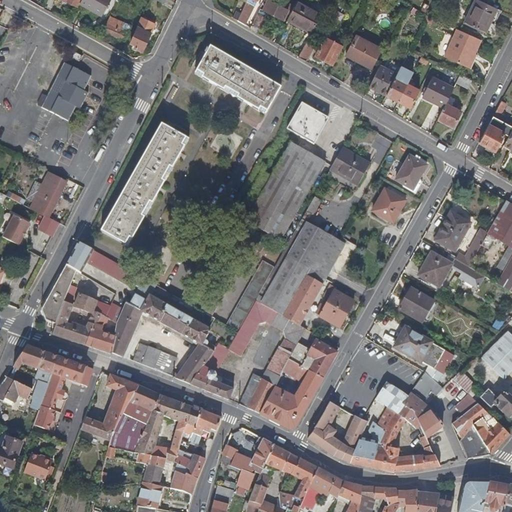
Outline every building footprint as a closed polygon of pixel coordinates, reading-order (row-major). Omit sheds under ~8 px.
[(107,0),(79,0),(78,4),(100,15),(107,0)] [(244,6),(238,21),(245,25),(256,0),(246,0),(245,3),(244,6)] [(260,7),(251,26),(258,29),(266,11),(284,19),(288,10),(291,12),(294,5),(282,0),(280,0),(278,5),(267,0),(263,9),(260,7)] [(291,12),(287,19),(311,32),(321,13),(296,0),(294,5),(291,12)] [(497,7),(480,0),(475,0),(466,22),(485,31),(497,7)] [(239,4),(232,18),(238,21),(244,6),(239,4)] [(103,30),(124,40),(129,29),(122,25),(123,23),(110,16),(103,30)] [(141,52),(154,25),(142,19),(129,44),(135,47),(134,49),(141,52)] [(481,39),(457,28),(444,56),(467,68),(481,39)] [(309,35),(297,56),(305,60),(317,39),(309,35)] [(382,49),(357,35),(346,55),(370,69),(382,49)] [(315,55),(333,64),(343,46),(325,37),(323,41),(320,39),(317,45),(320,48),(315,55)] [(265,112),(280,86),(209,46),(194,72),(265,112)] [(82,54),(75,50),(72,55),(80,59),(82,54)] [(91,77),(63,63),(47,96),(41,107),(68,121),(75,107),(81,109),(89,94),(84,91),(91,77)] [(394,79),(386,95),(398,101),(407,84),(411,76),(412,73),(400,66),(396,75),(394,79)] [(379,67),(369,86),(386,95),(394,79),(396,75),(379,67)] [(466,88),(471,80),(458,74),(454,83),(466,88)] [(443,108),(445,103),(452,87),(431,77),(422,97),(443,108)] [(407,84),(398,101),(410,107),(418,90),(407,84)] [(41,107),(47,96),(42,93),(36,105),(41,107)] [(500,102),(493,116),(498,119),(506,105),(500,102)] [(315,143),(329,119),(302,103),(288,127),(315,143)] [(443,108),(437,120),(452,127),(461,107),(457,105),(455,108),(445,103),(443,108)] [(184,144),(186,139),(160,125),(154,136),(134,173),(108,220),(102,232),(129,246),(132,241),(142,222),(158,193),(171,167),(184,144)] [(488,125),(479,142),(495,151),(504,134),(488,125)] [(511,129),(503,145),(511,149),(511,150),(511,129)] [(292,220),(325,163),(290,141),(271,175),(261,170),(236,216),(279,242),(292,220)] [(369,165),(340,148),(329,169),(328,171),(357,187),(364,173),(369,165)] [(412,190),(426,165),(409,156),(395,181),(412,190)] [(46,217),(47,218),(66,182),(49,173),(40,191),(30,209),(44,216),(46,217)] [(32,187),(22,205),(30,209),(40,191),(32,187)] [(385,190),(374,208),(386,215),(383,220),(392,225),(405,202),(385,190)] [(11,194),(9,199),(22,204),(24,199),(11,194)] [(511,206),(504,202),(493,223),(485,237),(494,241),(508,249),(511,251),(511,206)] [(386,215),(374,208),(371,214),(383,220),(386,215)] [(310,214),(305,212),(304,213),(301,220),(305,223),(310,214)] [(452,252),(467,225),(447,213),(431,241),(439,245),(452,252)] [(14,216),(2,239),(18,248),(30,225),(14,216)] [(52,237),(59,224),(47,218),(46,217),(38,232),(51,239),(52,237)] [(240,224),(231,219),(225,231),(260,251),(266,239),(240,224)] [(323,241),(327,235),(319,231),(308,225),(305,223),(301,220),(293,233),(289,241),(284,250),(282,254),(281,255),(285,257),(308,269),(323,241)] [(348,248),(351,242),(340,236),(334,233),(331,238),(338,242),(348,248)] [(342,258),(348,248),(338,242),(331,238),(327,235),(323,241),(308,269),(306,271),(305,275),(321,284),(322,283),(335,261),(338,255),(342,258)] [(93,250),(78,242),(75,248),(72,254),(89,264),(113,277),(130,286),(137,275),(131,272),(125,268),(93,250)] [(182,300),(192,306),(207,279),(221,254),(212,248),(202,266),(187,292),(182,300)] [(503,273),(511,258),(511,256),(511,251),(508,249),(497,269),(503,273)] [(451,266),(437,259),(429,254),(417,277),(438,288),(449,268),(451,266)] [(453,261),(451,260),(440,254),(437,259),(451,266),(453,261)] [(264,306),(271,310),(280,315),(282,316),(304,276),(305,275),(306,271),(308,269),(285,257),(259,303),(264,306)] [(200,310),(203,312),(212,317),(219,305),(234,279),(242,265),(229,258),(222,271),(209,294),(200,310)] [(511,258),(503,273),(501,275),(496,285),(496,286),(508,292),(511,294),(511,258)] [(226,325),(238,332),(246,318),(249,312),(255,302),(256,301),(270,276),(272,271),(274,268),(262,261),(249,284),(226,325)] [(474,273),(467,269),(456,263),(453,261),(451,266),(449,268),(453,270),(460,274),(458,280),(475,289),(482,278),(474,273)] [(76,270),(66,265),(49,297),(41,309),(46,320),(56,325),(60,314),(68,292),(69,290),(70,285),(73,278),(76,270)] [(79,271),(76,270),(73,278),(86,284),(90,278),(79,271)] [(289,319),(298,325),(304,313),(318,290),(321,284),(305,275),(304,276),(282,316),(289,319)] [(136,292),(134,296),(130,304),(126,302),(123,309),(118,307),(114,317),(120,320),(117,334),(117,335),(112,355),(121,358),(126,346),(142,313),(151,317),(168,327),(192,340),(200,344),(194,356),(179,380),(190,384),(200,370),(203,365),(212,351),(204,347),(206,343),(209,345),(216,333),(204,326),(191,319),(193,313),(169,300),(166,305),(149,296),(155,285),(144,279),(136,292)] [(338,327),(353,300),(334,289),(334,288),(328,284),(322,295),(328,299),(324,306),(320,304),(314,313),(338,327)] [(60,314),(56,325),(52,335),(77,344),(78,343),(86,346),(91,331),(92,332),(95,327),(98,328),(100,320),(103,317),(105,312),(107,306),(92,300),(79,296),(75,308),(92,314),(87,328),(74,324),(73,326),(66,324),(73,305),(71,305),(76,292),(69,290),(68,292),(60,314)] [(420,326),(434,304),(410,290),(397,313),(420,326)] [(246,318),(257,324),(265,321),(271,310),(264,306),(259,303),(256,301),(255,302),(249,312),(246,318)] [(107,306),(105,312),(114,317),(118,307),(109,302),(108,305),(107,306)] [(196,308),(193,313),(201,317),(203,312),(200,310),(199,310),(196,308)] [(282,331),(289,319),(282,316),(280,315),(271,310),(265,321),(266,321),(271,324),(282,331)] [(229,349),(228,350),(240,356),(248,340),(257,324),(246,318),(238,332),(237,333),(229,349)] [(297,346),(299,342),(306,329),(305,328),(298,325),(289,319),(282,331),(286,340),(297,346)] [(495,319),(491,328),(499,331),(503,322),(495,319)] [(224,347),(228,350),(229,349),(237,333),(238,332),(226,325),(217,320),(214,325),(231,334),(224,347)] [(91,331),(86,346),(108,353),(112,355),(117,335),(98,328),(95,327),(92,332),(91,331)] [(434,371),(444,352),(404,330),(394,348),(407,355),(434,371)] [(281,349),(292,354),(297,346),(286,340),(281,349)] [(289,359),(323,377),(325,373),(330,364),(333,360),(337,352),(317,340),(311,350),(299,342),(297,346),(292,354),(289,359)] [(212,351),(203,365),(216,372),(223,359),(228,350),(224,347),(217,343),(212,350),(212,351)] [(139,344),(131,362),(137,364),(151,369),(167,375),(170,376),(177,360),(163,354),(139,344)] [(48,385),(58,357),(45,352),(27,345),(20,356),(11,369),(14,371),(16,372),(21,364),(29,367),(42,371),(39,381),(48,385)] [(283,370),(289,359),(292,354),(281,349),(280,348),(271,364),(283,371),(283,370)] [(86,387),(93,369),(86,366),(59,357),(58,357),(48,385),(41,406),(39,411),(34,426),(48,431),(55,412),(52,410),(56,400),(59,391),(63,379),(86,387)] [(274,388),(260,414),(263,416),(273,421),(288,430),(294,428),(298,422),(307,405),(323,378),(323,377),(289,359),(283,370),(288,373),(303,381),(293,398),(282,391),(275,387),(274,388)] [(200,370),(190,384),(191,385),(206,391),(227,400),(229,400),(233,390),(215,382),(218,378),(216,372),(203,365),(200,370)] [(283,371),(279,379),(283,382),(288,373),(283,370),(283,371)] [(463,373),(442,392),(452,402),(472,384),(463,373)] [(443,390),(425,374),(406,397),(402,402),(405,405),(409,409),(414,416),(418,425),(420,428),(423,433),(423,435),(426,438),(443,428),(435,417),(433,418),(431,415),(420,404),(425,398),(431,391),(436,396),(440,392),(443,390)] [(246,391),(239,405),(240,405),(249,409),(260,414),(274,388),(275,387),(275,386),(255,375),(246,391)] [(130,403),(138,387),(135,385),(112,376),(107,388),(118,392),(109,414),(105,424),(98,422),(97,425),(85,420),(82,427),(81,431),(90,434),(102,438),(111,441),(119,425),(124,414),(130,403)] [(279,379),(275,386),(275,387),(282,391),(286,383),(283,382),(279,379)] [(14,384),(3,380),(1,383),(0,385),(0,400),(12,406),(17,396),(26,399),(30,390),(14,384)] [(41,406),(48,385),(39,381),(36,389),(30,408),(39,411),(41,406)] [(402,402),(406,397),(398,392),(384,383),(374,400),(386,407),(389,409),(391,406),(402,410),(405,405),(402,402)] [(164,417),(171,400),(160,395),(149,391),(138,387),(130,403),(141,407),(137,417),(124,414),(119,425),(111,441),(109,449),(116,451),(118,444),(137,451),(140,443),(149,421),(152,413),(164,417)] [(511,412),(511,399),(503,391),(497,398),(494,395),(489,400),(507,418),(511,412)] [(454,406),(463,415),(469,409),(476,403),(475,402),(468,395),(454,406)] [(191,436),(199,411),(178,402),(171,400),(164,417),(167,419),(178,422),(171,441),(165,460),(164,463),(165,463),(174,465),(175,459),(177,453),(180,444),(187,445),(189,442),(182,440),(183,434),(191,436)] [(483,401),(478,406),(483,410),(488,405),(483,401)] [(478,406),(476,403),(469,409),(463,415),(452,424),(455,431),(461,445),(466,456),(468,459),(477,458),(491,455),(482,442),(475,431),(472,427),(486,413),(483,410),(478,406)] [(366,425),(361,422),(359,420),(356,419),(346,436),(342,443),(335,439),(332,431),(328,428),(338,409),(331,405),(329,404),(307,440),(317,446),(327,452),(333,456),(342,460),(350,463),(358,445),(360,439),(363,432),(366,425)] [(409,409),(405,405),(402,410),(391,406),(389,409),(386,407),(379,419),(376,425),(384,431),(379,442),(387,445),(391,447),(397,436),(401,429),(407,420),(415,430),(420,428),(418,425),(414,416),(409,409)] [(200,411),(199,411),(191,436),(189,442),(187,445),(189,446),(193,435),(199,437),(200,432),(209,434),(211,430),(215,432),(220,419),(214,416),(200,411)] [(154,446),(164,417),(152,413),(149,421),(140,443),(137,451),(135,456),(136,456),(144,458),(150,459),(154,446)] [(482,442),(491,455),(509,435),(507,433),(494,421),(487,414),(486,413),(472,427),(475,431),(482,442)] [(371,468),(381,471),(387,445),(379,442),(384,431),(376,425),(374,425),(375,423),(372,421),(366,431),(368,434),(371,434),(373,440),(369,440),(360,439),(358,445),(350,463),(358,465),(371,468)] [(426,440),(426,438),(423,435),(419,437),(423,445),(424,448),(425,455),(416,456),(411,456),(403,457),(396,458),(399,450),(391,447),(387,445),(381,471),(382,471),(392,473),(402,472),(414,471),(424,469),(432,468),(440,467),(436,461),(432,452),(428,445),(426,440)] [(0,464),(13,469),(22,444),(6,438),(1,452),(0,451),(0,464)] [(264,463),(274,445),(269,443),(263,439),(259,448),(259,452),(261,452),(256,463),(238,453),(238,451),(227,445),(225,448),(223,456),(231,460),(229,466),(230,466),(235,469),(241,471),(237,483),(236,485),(247,490),(253,477),(249,475),(252,470),(259,473),(264,463)] [(200,459),(203,449),(189,446),(187,445),(180,444),(177,453),(189,456),(192,457),(200,459)] [(292,476),(299,460),(284,452),(274,445),(264,463),(259,473),(258,474),(251,490),(243,511),(282,511),(278,510),(263,501),(268,489),(272,480),(269,478),(271,474),(270,474),(271,470),(276,472),(277,469),(292,476)] [(120,452),(116,451),(109,449),(107,457),(118,460),(120,452)] [(46,481),(53,461),(44,458),(43,459),(32,455),(25,473),(46,481)] [(151,460),(150,459),(144,458),(136,456),(134,464),(146,467),(141,485),(142,484),(161,488),(162,488),(164,489),(165,484),(158,482),(163,463),(151,460)] [(221,462),(229,466),(231,460),(223,456),(221,462)] [(205,460),(200,459),(192,457),(190,463),(175,459),(174,465),(177,466),(188,472),(187,476),(196,479),(205,460)] [(309,487),(318,469),(301,460),(299,460),(292,476),(297,478),(305,481),(295,497),(282,494),(280,502),(278,510),(282,511),(298,511),(299,510),(309,487)] [(188,472),(177,466),(175,472),(171,490),(178,492),(191,494),(196,479),(187,476),(188,472)] [(338,495),(344,482),(319,470),(318,469),(309,487),(299,510),(303,511),(306,508),(307,508),(310,503),(315,505),(320,495),(323,496),(324,497),(327,496),(328,495),(330,492),(338,495)] [(360,499),(361,487),(344,482),(338,495),(337,499),(351,505),(348,511),(355,511),(359,505),(360,499)] [(483,505),(488,482),(474,482),(467,483),(465,484),(458,511),(481,511),(482,510),(483,505)] [(502,511),(506,499),(509,487),(488,482),(483,505),(487,506),(490,506),(491,509),(492,510),(495,511),(498,509),(500,509),(499,511),(502,511)] [(142,484),(141,485),(135,508),(145,509),(156,510),(156,508),(161,488),(142,484)] [(511,486),(509,486),(509,487),(506,499),(502,511),(509,511),(508,511),(510,505),(511,506),(511,486)] [(391,511),(395,507),(396,492),(396,489),(379,489),(371,488),(361,487),(360,499),(385,498),(381,507),(377,511),(391,511)] [(415,511),(417,506),(414,505),(417,491),(396,492),(395,507),(405,505),(405,511),(415,511)] [(430,511),(434,495),(430,494),(417,491),(414,505),(417,506),(415,511),(430,511)] [(225,511),(231,498),(214,492),(212,502),(209,511),(225,511)] [(434,511),(438,496),(434,495),(430,511),(434,511)] [(450,511),(453,499),(452,499),(439,496),(438,496),(434,511),(450,511)]
